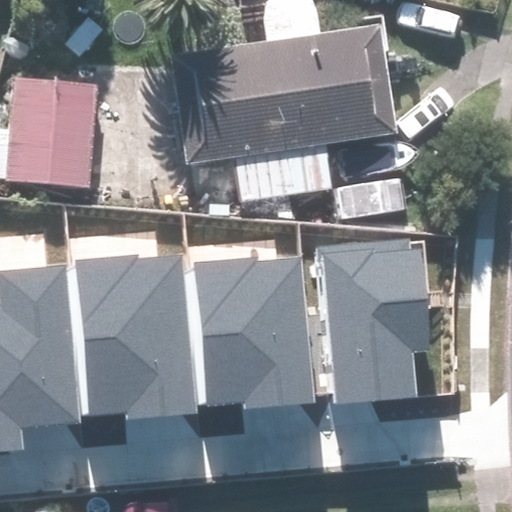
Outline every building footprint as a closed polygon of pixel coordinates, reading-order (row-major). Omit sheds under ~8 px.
[(270,0),(265,7),(264,38),(173,50),(188,163),(232,158),(238,202),(333,190),(327,145),(399,136),(385,23),(318,31),(310,1),(307,0),(270,0)] [(7,81),(2,184),(90,188),(95,86),(7,81)] [(401,181),(338,184),(340,219),(403,215),(401,181)] [(319,249),(335,406),(422,397),(418,355),(434,354),(424,253),(408,254),(406,240),(319,249)] [(202,251),(215,405),(245,403),(245,409),(313,404),(300,243),(202,251)] [(83,261),(96,415),(126,412),(127,419),(195,414),(182,253),(83,261)] [(0,270),(0,451),(23,449),(20,429),(81,423),(64,263),(0,270)] [(36,511),(70,511),(63,497),(36,511)]
